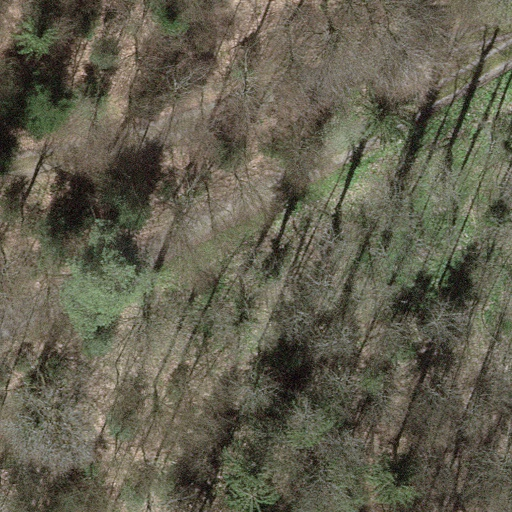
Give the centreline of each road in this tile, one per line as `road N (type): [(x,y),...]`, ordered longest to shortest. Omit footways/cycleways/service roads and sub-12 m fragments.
road 1 (track): [(511,50),(96,274),(0,307)]
road 2 (track): [(0,159),(385,59),(430,58),(475,74)]
